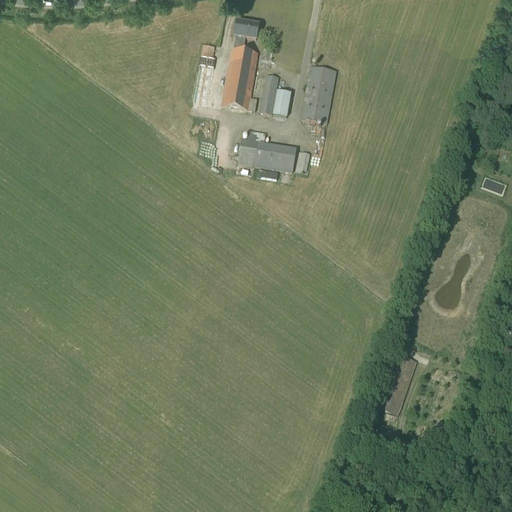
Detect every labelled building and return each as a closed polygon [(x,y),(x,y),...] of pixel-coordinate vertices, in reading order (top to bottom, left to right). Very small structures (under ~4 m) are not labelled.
[(256,42),(258,28),(236,24),(233,39),(235,39),(232,51),(231,50),(220,108),(254,115),(257,102),(251,101),(258,56),(243,53),(245,41),(256,42)] [(207,107),(215,62),(200,59),(192,104),(207,107)] [(327,128),(336,74),(309,69),(300,123),(327,128)] [(286,121),(291,97),(276,94),(279,80),(265,78),(259,116),(272,118),(286,121)] [(264,146),(266,137),(248,133),(247,143),(241,142),(236,168),(292,177),(296,151),(264,146)] [(305,177),(309,157),(299,154),(294,174),(305,177)] [(258,172),(257,180),(276,182),(277,175),(258,172)] [(397,419),(417,365),(392,356),(377,401),(373,400),(370,410),(397,419)]
